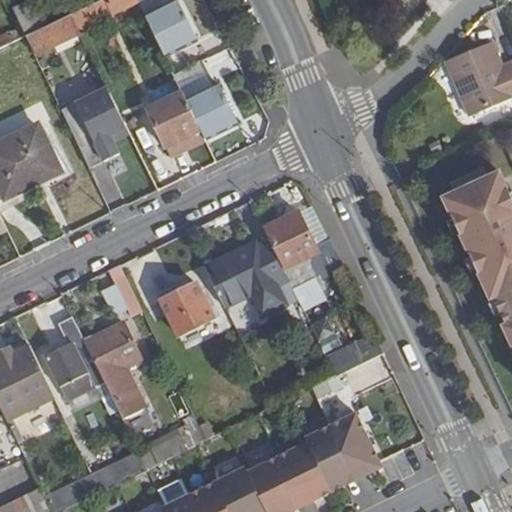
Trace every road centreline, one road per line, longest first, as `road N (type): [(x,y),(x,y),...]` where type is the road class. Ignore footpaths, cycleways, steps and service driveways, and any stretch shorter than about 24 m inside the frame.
road 1 (tertiary): [(473,471),(323,138)]
road 2 (residential): [(0,296),(323,138)]
road 3 (residential): [(323,138),(364,110),(477,0)]
road 4 (tertiary): [(323,138),(271,0)]
